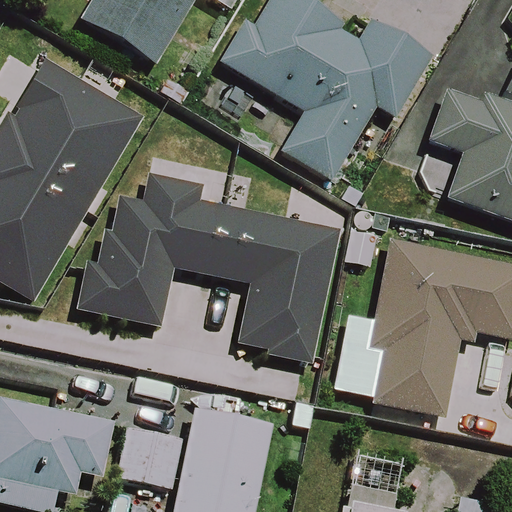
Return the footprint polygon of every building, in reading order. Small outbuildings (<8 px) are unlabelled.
[(193,0),(93,0),(77,27),(149,72),(193,0)] [(358,44),(284,0),(265,0),(247,30),(240,26),(214,69),(300,120),(277,158),(329,190),(374,115),(389,125),(425,65),(367,30),(358,44)] [(141,122),(38,60),(0,123),(0,294),(27,311),(141,122)] [(511,70),(494,118),(448,101),(429,150),(460,162),(443,205),(511,231),(511,70)] [(198,195),(143,184),(138,193),(113,202),(107,232),(93,233),(94,266),(83,272),(76,308),(152,323),(164,264),(251,282),(239,340),(309,354),(334,233),(196,205),(198,195)] [(511,268),(390,241),(367,348),(349,344),(339,389),(371,396),(368,410),(438,425),(457,338),(511,349),(511,268)] [(107,432),(0,409),(0,511),(47,511),(51,498),(71,502),(75,481),(96,485),(107,432)] [(250,511),(268,435),(191,418),(184,449),(124,436),(113,485),(173,498),(170,511),(250,511)]
